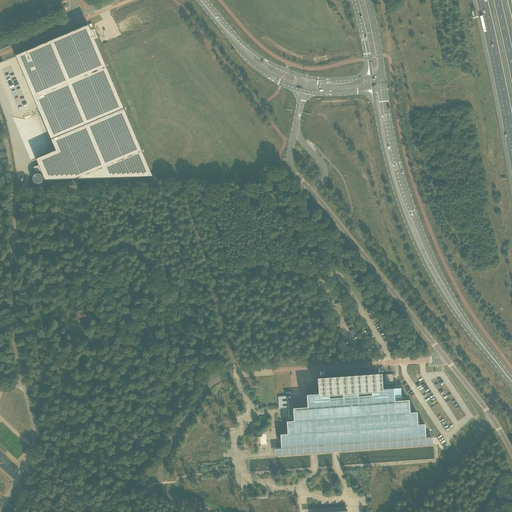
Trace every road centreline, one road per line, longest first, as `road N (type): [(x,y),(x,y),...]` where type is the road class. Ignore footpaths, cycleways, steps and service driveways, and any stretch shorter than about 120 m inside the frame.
road 1 (unclassified): [(293,133),(293,170),(511,454)]
road 2 (secondary): [(373,90),(385,160),(412,237),(464,327),(511,385)]
road 3 (secondary): [(511,379),(436,270),(396,158),(382,82)]
road 4 (unclassified): [(0,119),(14,190),(17,364)]
road 5 (tertiary): [(197,0),(260,71),(302,90)]
road 6 (motorway): [(483,0),(511,138)]
road 7 (unclassified): [(23,385),(33,443),(14,511)]
road 8 (tertiary): [(305,77),(251,51),(204,0)]
